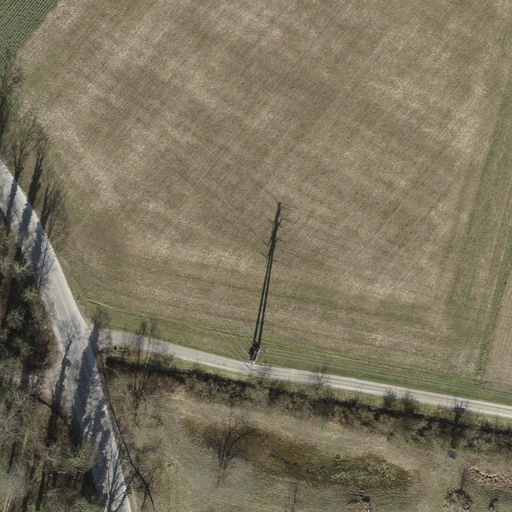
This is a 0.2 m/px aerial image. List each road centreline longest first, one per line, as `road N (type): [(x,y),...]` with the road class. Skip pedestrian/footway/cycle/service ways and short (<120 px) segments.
road 1 (track): [(511,407),(68,326)]
road 2 (track): [(0,187),(68,326),(116,511)]
